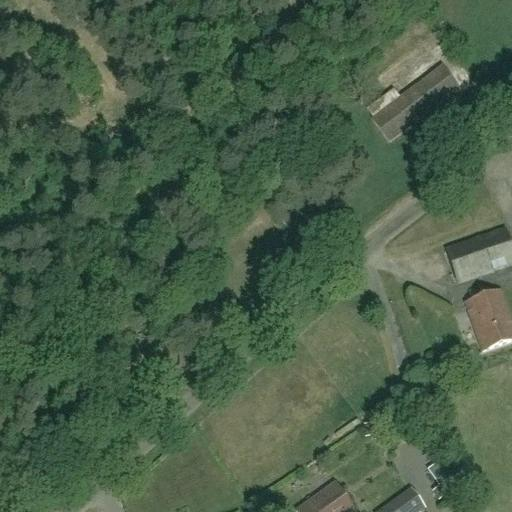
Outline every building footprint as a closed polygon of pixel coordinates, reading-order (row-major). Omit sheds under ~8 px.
[(389,144),(447,101),(451,106),(463,96),(442,68),(372,120),(389,144)] [(511,251),(504,230),(446,251),(458,285),(511,266),(511,251)] [(511,322),(501,292),(465,304),(482,353),(511,342),(511,322)] [(296,511),(354,511),(355,511),(335,484),(296,511)] [(421,511),(425,510),(411,490),(379,511),(421,511)]
